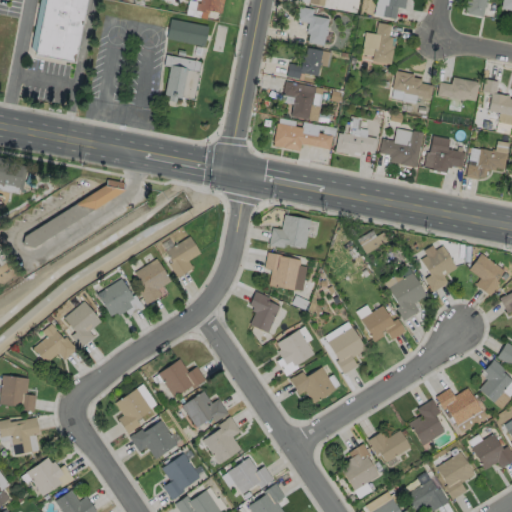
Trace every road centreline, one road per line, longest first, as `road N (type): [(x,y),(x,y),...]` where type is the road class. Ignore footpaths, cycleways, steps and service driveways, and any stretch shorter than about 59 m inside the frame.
road 1 (residential): [(71,405),(205,321),(231,258),(235,169)]
road 2 (residential): [(337,511),(205,321)]
road 3 (residential): [(297,451),(475,328)]
road 4 (secondary): [(511,229),(323,188)]
road 5 (tertiary): [(235,169),(265,0)]
road 6 (secondary): [(145,153),(0,125)]
road 7 (residential): [(142,511),(71,405)]
